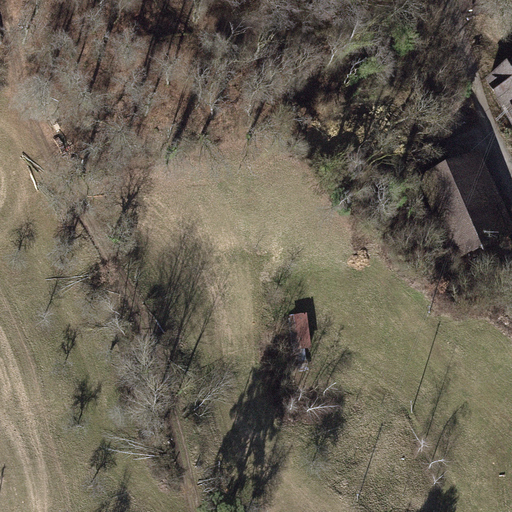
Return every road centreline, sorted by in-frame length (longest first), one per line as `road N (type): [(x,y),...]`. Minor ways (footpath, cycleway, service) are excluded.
road 1 (track): [(189,511),(150,340),(22,92),(0,19)]
road 2 (track): [(438,0),(488,131)]
